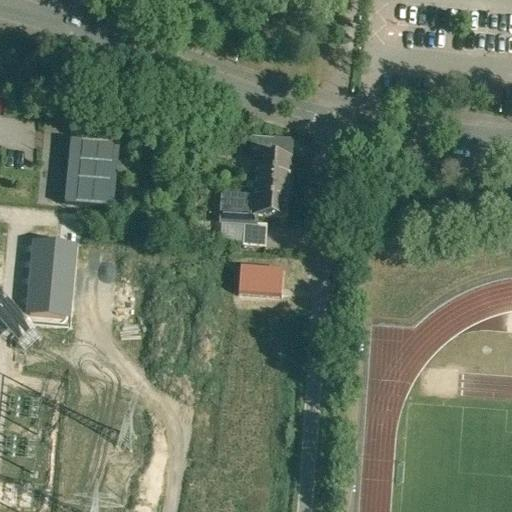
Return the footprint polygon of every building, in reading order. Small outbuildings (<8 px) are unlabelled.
[(273,141),(251,140),(250,151),(272,152),(273,141)] [(118,149),(71,144),(65,203),(112,207),(118,149)] [(291,161),(258,158),(256,189),(289,191),(291,161)] [(289,191),(256,189),(255,202),(254,219),(258,219),(287,221),(289,191)] [(255,202),(224,200),(222,225),(244,226),(258,227),(258,219),(254,219),(255,202)] [(258,227),(244,226),(242,249),(265,250),(267,228),(258,227)] [(282,274),(240,270),(238,297),(280,300),(282,274)]
